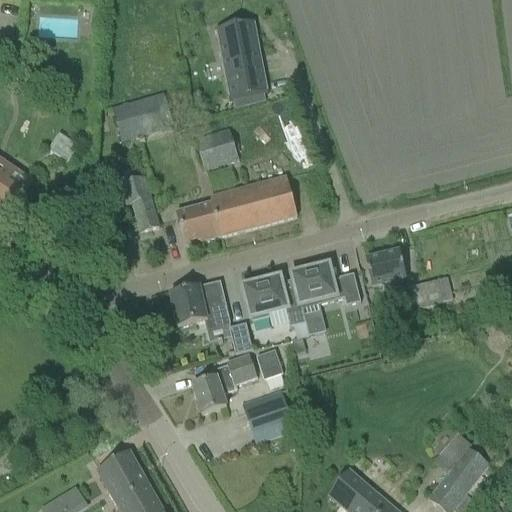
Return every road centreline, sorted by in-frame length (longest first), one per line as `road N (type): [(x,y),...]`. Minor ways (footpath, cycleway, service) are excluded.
road 1 (residential): [(77,306),(511,195)]
road 2 (residential): [(0,466),(134,393)]
road 3 (tertiary): [(209,511),(134,393)]
